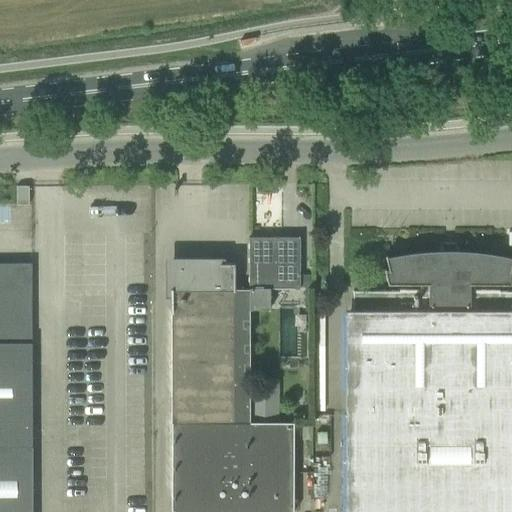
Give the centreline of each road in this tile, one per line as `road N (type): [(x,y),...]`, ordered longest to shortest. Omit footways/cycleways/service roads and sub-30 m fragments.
road 1 (primary): [(0,101),(511,40)]
road 2 (unclassified): [(0,160),(334,153),(511,138)]
